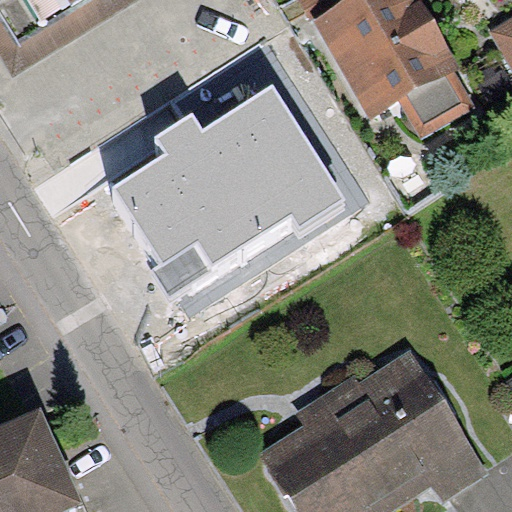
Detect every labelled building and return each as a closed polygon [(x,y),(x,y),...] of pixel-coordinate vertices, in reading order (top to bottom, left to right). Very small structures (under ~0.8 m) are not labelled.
[(16,0),(0,10),(0,54),(15,78),(141,0),(16,0)] [(0,0),(0,10),(16,0),(0,0)] [(360,0),(355,3),(353,0),(300,0),(373,123),(403,105),(423,139),(474,109),(455,77),(462,73),(418,0),(360,0)] [(511,17),(489,31),(511,69),(511,17)] [(168,165),(118,199),(165,269),(152,278),(172,308),(291,228),(303,245),(354,210),(275,94),(202,143),(191,125),(157,148),(163,157),(168,165)] [(411,352),(363,384),(357,374),(293,415),(302,428),(256,458),(291,511),(401,511),(431,493),(443,511),(445,511),(495,479),(411,352)] [(0,511),(83,511),(42,412),(0,429),(0,511)]
